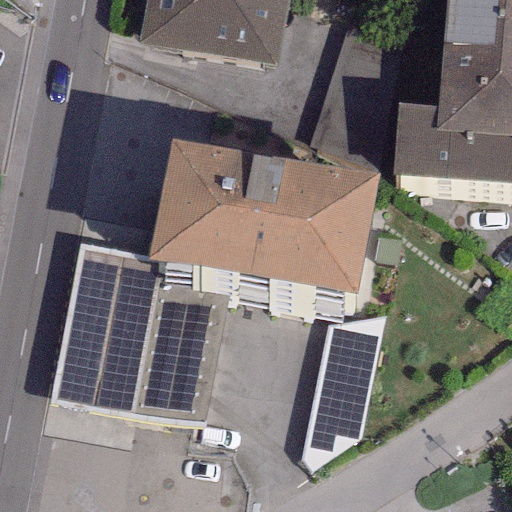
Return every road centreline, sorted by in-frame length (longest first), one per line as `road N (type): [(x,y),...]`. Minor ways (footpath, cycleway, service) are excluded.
road 1 (tertiary): [(84,0),(0,460)]
road 2 (residential): [(511,383),(320,511)]
